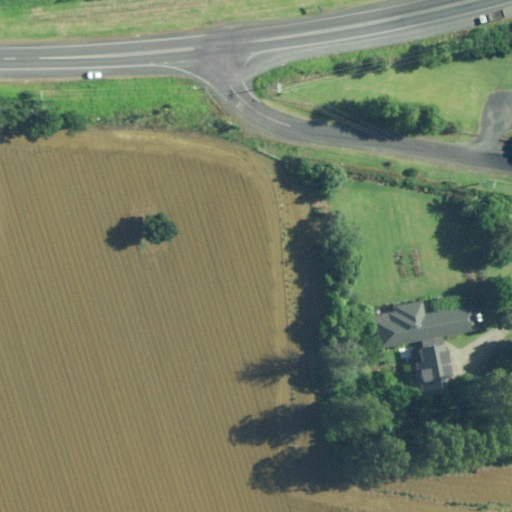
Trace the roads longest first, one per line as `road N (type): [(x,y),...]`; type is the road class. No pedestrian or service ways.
road 1 (unclassified): [(511,164),(261,114),(230,88),(215,45)]
road 2 (tertiary): [(215,45),(472,0)]
road 3 (tertiary): [(0,58),(215,45)]
